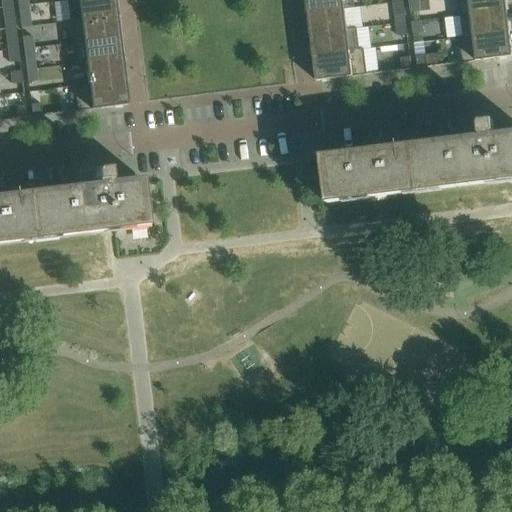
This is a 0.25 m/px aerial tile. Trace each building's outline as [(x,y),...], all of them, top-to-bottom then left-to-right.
[(12,8),(11,0),(1,0),(3,9),(12,8)] [(70,22),(116,16),(114,0),(75,0),(67,1),(70,22)] [(355,8),(353,0),(306,0),(308,14),(355,8)] [(411,14),(421,12),(419,0),(409,2),(411,14)] [(461,16),(507,10),(505,0),(468,0),(470,15),(461,16)] [(395,16),(405,14),(403,2),(394,4),(395,16)] [(30,18),(28,6),(18,7),(20,19),(30,18)] [(14,20),(12,8),(3,9),(4,21),(14,20)] [(355,9),(355,8),(308,14),(311,35),(357,29),(348,30),(345,11),(355,9)] [(464,37),(510,31),(507,10),(461,16),(464,37)] [(72,43),(119,37),(116,16),(70,22),(72,43)] [(414,35),(424,34),(422,22),(412,23),(414,35)] [(398,37),(408,36),(406,24),(396,25),(398,37)] [(313,56),(360,50),(357,29),(311,35),(313,56)] [(459,38),(462,64),(511,57),(511,48),(510,31),(464,37),(459,38)] [(24,50),(34,49),(32,37),(22,38),(24,50)] [(75,64),(121,59),(119,37),(72,43),(75,64)] [(8,52),(18,51),(16,39),(6,40),(8,52)] [(35,61),(34,49),(24,50),(25,62),(35,61)] [(364,50),(360,50),(313,56),(317,82),(367,75),(364,50)] [(19,62),(18,51),(8,52),(9,64),(19,62)] [(418,69),(427,68),(426,56),(416,57),(418,69)] [(401,59),(402,71),(412,70),(410,58),(401,59)] [(87,84),(124,80),(121,59),(75,64),(75,66),(85,65),(87,84)] [(36,70),(26,71),(28,83),(38,82),(36,70)] [(20,72),(11,73),(12,85),(22,84),(20,72)] [(73,86),(77,112),(127,106),(124,80),(87,84),(73,86)] [(32,118),(42,116),(40,104),(31,105),(32,118)] [(15,107),(17,119),(26,118),(25,106),(15,107)] [(323,160),(323,154),(321,155),(322,158),(327,203),(328,202),(511,180),(511,137),(496,139),(493,120),(462,124),(465,143),(323,160)] [(113,230),(114,230),(115,230),(115,229),(146,225),(141,185),(110,188),(107,168),(77,172),(79,191),(0,201),(0,243),(107,230),(113,230)]
